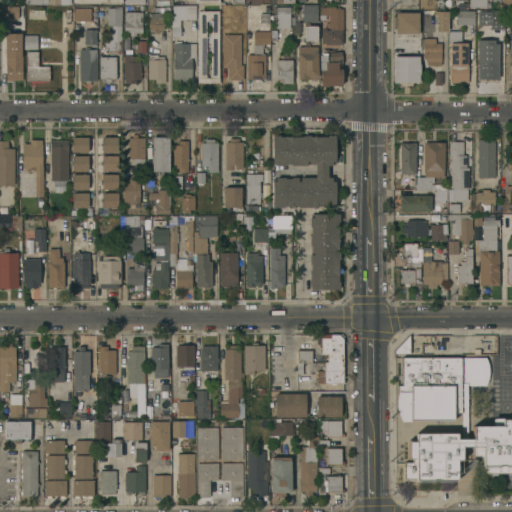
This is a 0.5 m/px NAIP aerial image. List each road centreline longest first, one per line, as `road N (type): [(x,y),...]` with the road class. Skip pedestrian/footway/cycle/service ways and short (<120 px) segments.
road 1 (residential): [(369,114),(0,113)]
road 2 (residential): [(0,318),(300,320)]
road 3 (tertiary): [(369,114),(369,320)]
road 4 (tertiary): [(369,320),(375,511)]
road 5 (residential): [(369,320),(511,318)]
road 6 (residential): [(369,114),(511,114)]
